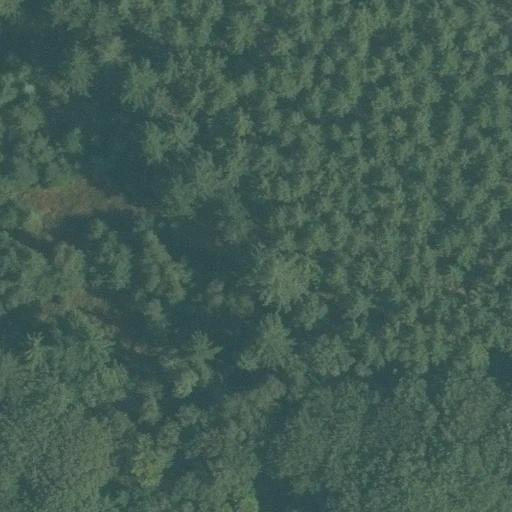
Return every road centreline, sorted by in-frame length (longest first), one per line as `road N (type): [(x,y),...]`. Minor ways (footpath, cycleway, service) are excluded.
road 1 (track): [(80,0),(323,344),(328,388)]
road 2 (track): [(328,388),(154,406),(89,450),(0,454)]
